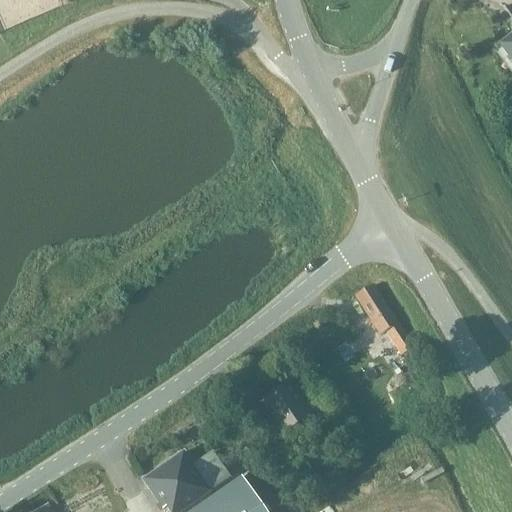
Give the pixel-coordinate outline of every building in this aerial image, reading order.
[(511,22),(510,19),(504,23),(511,33),(511,38),(499,48),(511,64),(511,22)] [(374,286),(355,299),(380,337),(386,334),(401,357),(410,351),(414,348),(375,288),(374,286)] [(257,405),(269,423),(271,421),(283,437),(311,417),(324,434),(334,427),(304,382),(294,388),(291,384),(257,405)] [(275,447),(269,438),(258,446),(265,455),(275,447)] [(186,455),(143,483),(160,507),(164,504),(169,511),(182,511),(230,478),(227,474),(212,452),(193,465),(186,455)] [(264,511),(242,478),(192,511),(264,511)]
